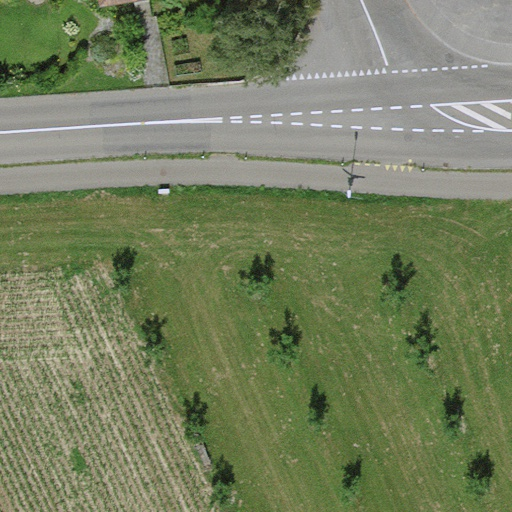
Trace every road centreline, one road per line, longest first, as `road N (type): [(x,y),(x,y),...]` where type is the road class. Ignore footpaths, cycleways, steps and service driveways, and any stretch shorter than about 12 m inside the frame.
road 1 (tertiary): [(0,134),(386,118)]
road 2 (tertiary): [(386,118),(511,115)]
road 3 (tertiary): [(362,0),(384,58),(386,118)]
